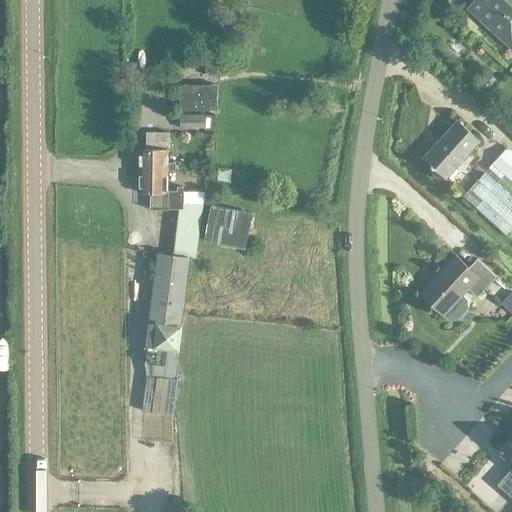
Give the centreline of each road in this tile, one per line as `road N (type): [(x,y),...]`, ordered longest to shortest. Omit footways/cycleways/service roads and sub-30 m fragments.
road 1 (unclassified): [(380,511),(358,261),(361,175),(393,0)]
road 2 (tertiary): [(36,511),(34,0)]
